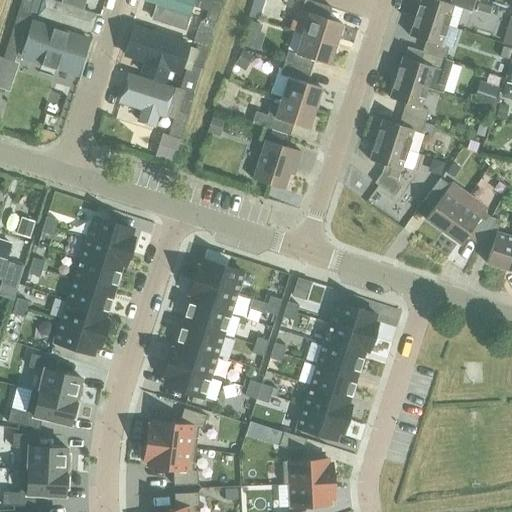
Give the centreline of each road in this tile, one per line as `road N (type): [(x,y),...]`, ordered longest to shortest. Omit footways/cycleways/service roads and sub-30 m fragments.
road 1 (residential): [(108,511),(112,429),(179,209)]
road 2 (residential): [(307,247),(382,0)]
road 3 (residential): [(372,511),(368,470),(427,286)]
road 4 (residential): [(65,173),(119,0)]
road 5 (residential): [(179,209),(307,247)]
road 6 (residential): [(307,247),(427,286)]
